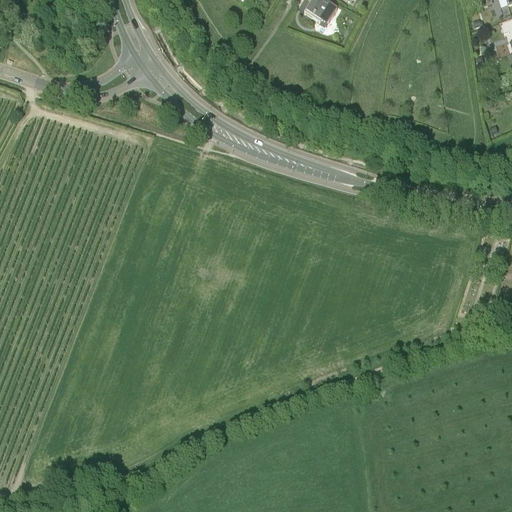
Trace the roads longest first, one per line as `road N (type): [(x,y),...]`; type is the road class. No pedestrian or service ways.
road 1 (track): [(26,511),(130,483),(207,439),(381,369),(511,331)]
road 2 (secondary): [(316,170),(208,116),(151,58)]
road 3 (secondary): [(145,71),(214,135),(316,170)]
road 4 (secondary): [(511,207),(432,200),(316,170)]
